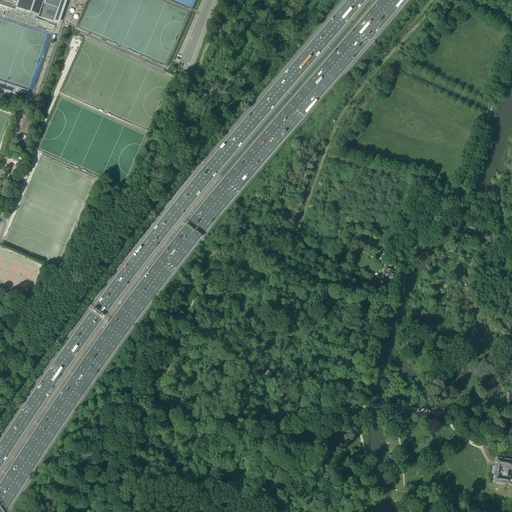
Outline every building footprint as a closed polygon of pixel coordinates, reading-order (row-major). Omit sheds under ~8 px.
[(0,0),(0,3),(38,17),(53,22),(60,0),(59,0),(0,0)] [(20,132),(27,135),(32,120),(25,117),(20,132)] [(378,251),(376,255),(379,257),(378,259),(385,262),(388,255),(378,251)] [(391,264),(401,268),(403,264),(393,260),(391,264)] [(383,276),(385,277),(393,280),(396,272),(392,270),(391,270),(386,268),(383,276)] [(511,460),(496,458),(496,459),(493,482),(493,483),(511,485),(511,477),(507,477),(508,470),(511,470),(511,460)]
